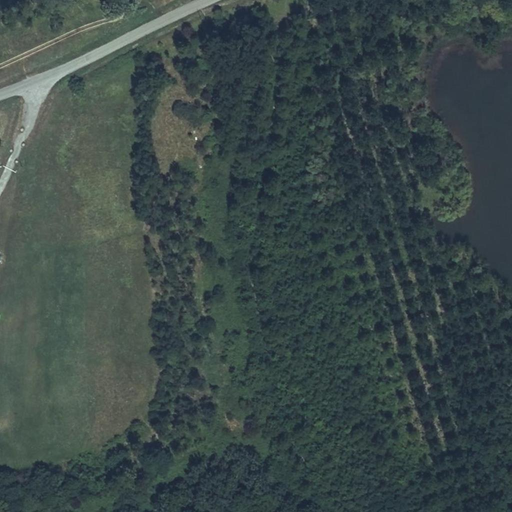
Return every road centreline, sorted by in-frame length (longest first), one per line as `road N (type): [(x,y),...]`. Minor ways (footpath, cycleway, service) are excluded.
road 1 (unclassified): [(210,0),(0,91)]
road 2 (track): [(133,0),(127,13),(0,69)]
